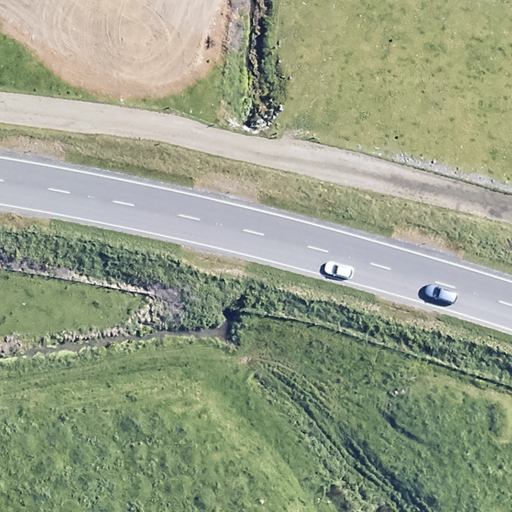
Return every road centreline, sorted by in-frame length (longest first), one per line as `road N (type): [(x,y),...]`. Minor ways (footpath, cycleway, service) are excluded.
road 1 (trunk): [(0,180),(304,246),(511,306)]
road 2 (track): [(0,109),(439,184),(511,208)]
